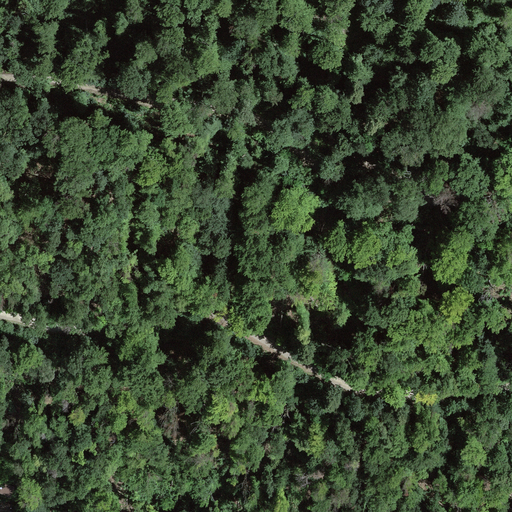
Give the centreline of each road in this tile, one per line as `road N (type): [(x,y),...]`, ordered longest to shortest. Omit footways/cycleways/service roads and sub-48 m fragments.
road 1 (track): [(511,385),(362,390),(233,315),(193,305),(53,326),(0,314)]
road 2 (track): [(0,82),(198,103),(256,133),(326,148),(410,182),(511,198)]
road 3 (track): [(410,182),(344,141),(323,111),(321,87),(342,40)]
